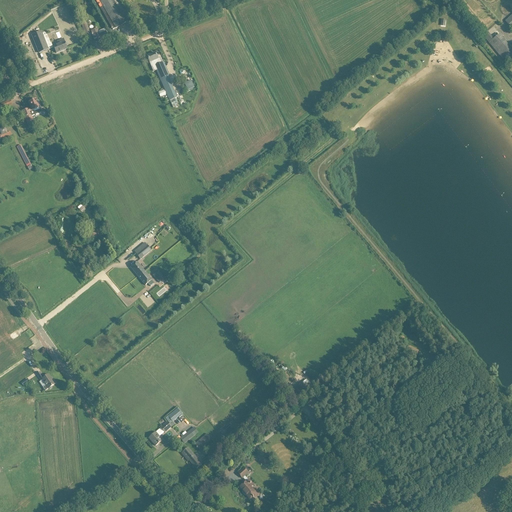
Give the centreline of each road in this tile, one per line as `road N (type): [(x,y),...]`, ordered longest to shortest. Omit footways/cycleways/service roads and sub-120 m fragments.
road 1 (tertiary): [(188,511),(84,391),(0,272)]
road 2 (track): [(0,98),(235,0)]
road 3 (unknown): [(37,324),(102,272),(126,300),(153,285)]
